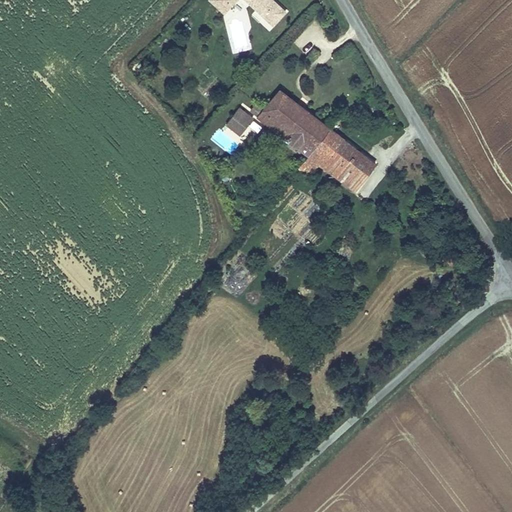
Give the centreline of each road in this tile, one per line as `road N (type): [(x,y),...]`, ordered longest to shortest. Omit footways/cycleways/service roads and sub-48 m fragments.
road 1 (unclassified): [(511,287),(250,511)]
road 2 (tertiary): [(343,0),(511,270)]
